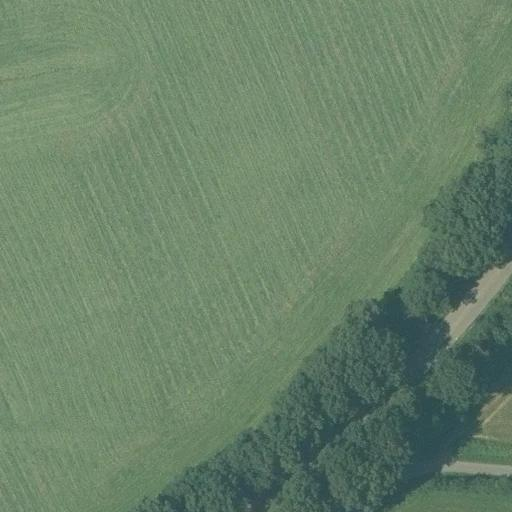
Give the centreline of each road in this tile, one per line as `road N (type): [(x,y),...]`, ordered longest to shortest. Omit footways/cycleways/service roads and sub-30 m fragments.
road 1 (unclassified): [(259,511),(346,444),(446,343),(511,261)]
road 2 (unclassified): [(342,511),(420,465),(511,470)]
